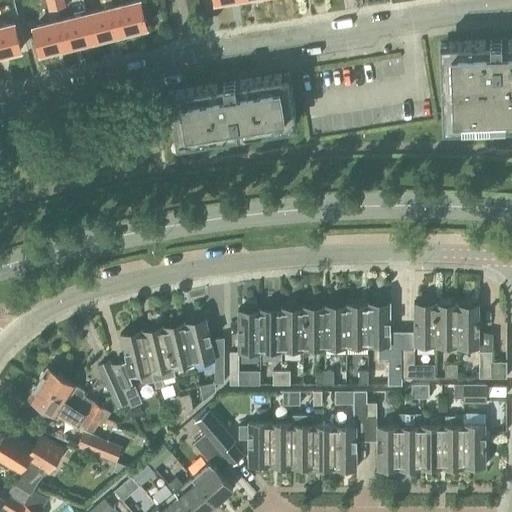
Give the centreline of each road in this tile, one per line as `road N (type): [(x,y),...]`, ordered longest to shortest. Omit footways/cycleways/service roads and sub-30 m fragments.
road 1 (residential): [(0,350),(61,303),(229,263),(511,256)]
road 2 (secondary): [(0,268),(248,214),(386,205),(511,211)]
road 3 (residential): [(195,55),(511,0)]
road 4 (residential): [(0,105),(195,55)]
